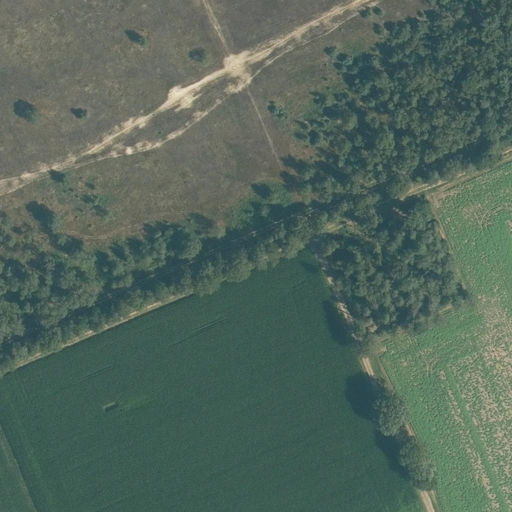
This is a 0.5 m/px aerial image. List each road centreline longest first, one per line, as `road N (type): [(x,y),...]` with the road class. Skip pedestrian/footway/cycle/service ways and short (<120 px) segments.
road 1 (track): [(0,340),(302,214)]
road 2 (track): [(302,214),(431,511)]
road 3 (track): [(238,74),(126,145),(0,183)]
road 4 (track): [(511,120),(302,214)]
